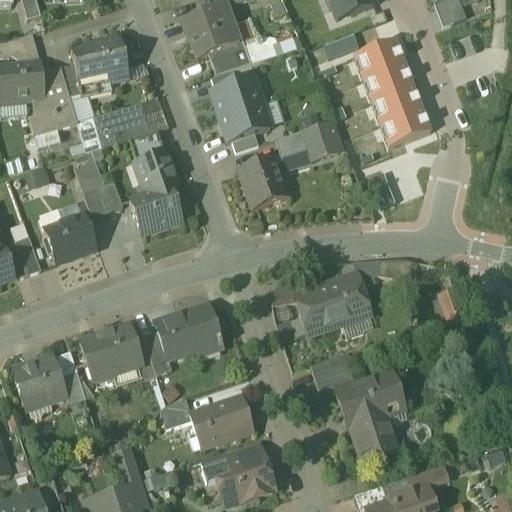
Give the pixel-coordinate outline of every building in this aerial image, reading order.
[(32,0),(18,0),(26,26),(39,22),(32,0)] [(250,0),(218,0),(222,12),(223,13),(225,12),(251,4),(250,0)] [(374,11),(369,0),(322,0),(329,15),(332,14),(336,25),(374,11)] [(458,0),(428,0),(433,10),(456,1),(458,0)] [(456,1),(433,10),(442,33),(465,24),(456,1)] [(225,12),(223,13),(222,12),(215,14),(229,54),(238,51),(238,49),(225,12)] [(215,14),(182,25),(196,65),(208,61),(229,54),(215,14)] [(31,40),(0,49),(0,64),(10,61),(20,69),(39,68),(31,40)] [(88,49),(68,54),(72,71),(78,95),(80,94),(127,83),(117,44),(89,51),(88,49)] [(229,54),(208,61),(215,83),(233,77),(249,71),(241,47),(238,49),(238,51),(229,54)] [(355,63),(389,154),(427,139),(393,48),(355,63)] [(20,69),(0,71),(0,110),(31,108),(43,107),(40,78),(39,68),(20,69)] [(72,71),(59,74),(68,104),(81,100),(80,94),(78,95),(72,71)] [(59,74),(40,78),(43,107),(31,108),(32,123),(28,124),(34,144),(76,131),(68,104),(59,74)] [(214,95),(236,88),(233,77),(215,83),(210,84),(214,95)] [(214,95),(210,97),(219,123),(260,109),(251,83),(236,88),(214,95)] [(140,109),(92,124),(102,155),(116,151),(111,135),(145,125),(140,109)] [(260,109),(219,123),(227,149),(231,148),(254,140),(269,135),(260,109)] [(145,125),(111,135),(116,151),(128,147),(150,141),(145,125)] [(328,129),(303,137),(308,151),(307,152),(312,166),(338,158),(328,129)] [(303,137),(274,146),(279,161),(307,152),(308,151),(303,137)] [(150,141),(128,147),(136,169),(163,157),(157,139),(150,141)] [(258,152),(254,140),(231,148),(235,159),(258,152)] [(136,169),(134,170),(145,201),(145,199),(168,191),(175,189),(164,157),(136,169)] [(270,164),(237,176),(251,216),(285,204),(270,164)] [(83,197),(104,190),(95,165),(74,172),(83,197)] [(30,195),(51,187),(45,170),(24,178),(30,195)] [(112,190),(97,195),(107,219),(122,214),(112,190)] [(168,191),(145,199),(145,201),(128,207),(139,240),(181,226),(168,191)] [(97,195),(82,200),(91,225),(107,219),(97,195)] [(81,222),(42,236),(53,267),(68,262),(69,263),(93,255),(81,222)] [(28,243),(14,248),(26,281),(40,276),(28,243)] [(0,254),(0,287),(12,283),(3,253),(0,254)] [(398,265),(378,266),(376,281),(408,287),(411,267),(398,265)] [(355,280),(294,300),(308,341),(368,321),(355,280)] [(453,297),(439,301),(448,326),(462,322),(453,297)] [(206,310),(154,328),(157,337),(166,365),(167,365),(217,348),(218,353),(220,353),(219,349),(221,349),(219,342),(217,343),(206,310)] [(128,331),(78,347),(92,388),(137,373),(142,372),(134,348),(128,331)] [(157,337),(142,343),(142,345),(154,381),(171,375),(167,365),(166,365),(157,337)] [(154,381),(142,345),(134,348),(142,372),(137,373),(142,387),(155,383),(154,381)] [(347,360),(311,371),(319,396),(333,392),(356,384),(347,360)] [(52,361),(11,375),(24,415),(65,402),(60,383),(52,361)] [(76,378),(60,383),(65,402),(66,402),(68,410),(85,405),(76,378)] [(390,378),(358,389),(356,384),(333,392),(347,435),(350,434),(362,469),(397,458),(386,422),(402,416),(390,378)] [(190,419),(188,419),(191,427),(200,454),(252,437),(240,402),(190,419)] [(185,405),(165,411),(161,416),(159,416),(165,435),(191,427),(188,419),(190,419),(185,405)] [(250,450),(222,460),(229,481),(215,486),(222,508),(240,502),(241,508),(274,497),(264,467),(261,468),(259,461),(254,463),(250,450)] [(129,455),(111,460),(121,490),(138,485),(129,455)] [(3,464),(0,465),(0,484),(9,481),(3,464)] [(167,478),(144,482),(147,494),(169,489),(167,478)] [(384,503),(362,511),(427,511),(432,511),(425,490),(384,503)] [(381,492),(352,501),(355,511),(362,511),(384,503),(381,492)] [(133,511),(128,496),(90,509),(90,511),(133,511)] [(42,511),(37,498),(2,510),(3,511),(42,511)]
